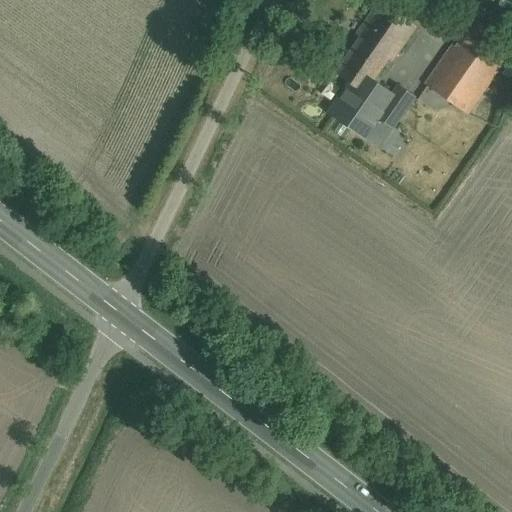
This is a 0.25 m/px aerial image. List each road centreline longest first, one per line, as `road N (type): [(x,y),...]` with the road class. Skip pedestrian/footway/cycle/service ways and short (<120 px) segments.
road 1 (unclassified): [(122,314),(278,0)]
road 2 (primary): [(381,511),(122,314)]
road 3 (unclassified): [(25,511),(122,314)]
road 4 (primary): [(122,314),(0,219)]
